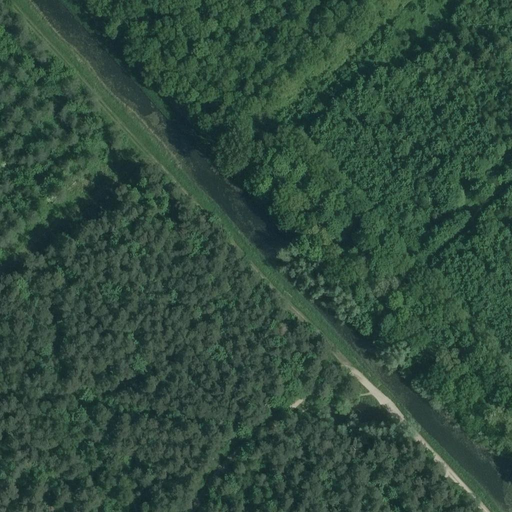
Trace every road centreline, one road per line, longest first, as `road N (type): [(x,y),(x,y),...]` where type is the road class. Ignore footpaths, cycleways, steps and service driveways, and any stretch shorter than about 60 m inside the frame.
road 1 (track): [(76,0),(213,145),(343,232),(400,307),(511,423)]
road 2 (track): [(347,369),(8,0)]
road 3 (track): [(192,511),(246,442),(322,375),(347,369)]
road 4 (track): [(347,369),(450,474)]
